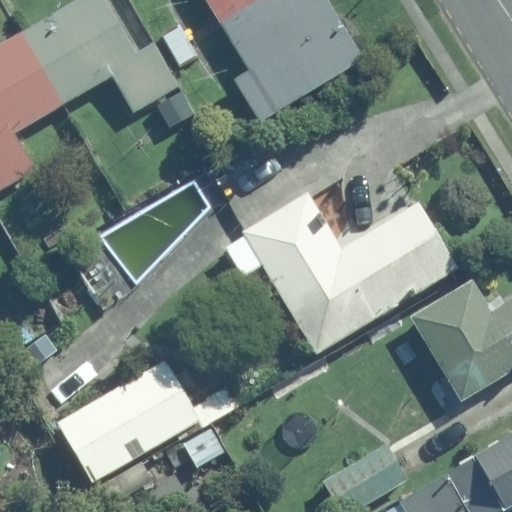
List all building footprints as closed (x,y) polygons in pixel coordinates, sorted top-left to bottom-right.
[(106,0),(71,0),(20,29),(62,103),(111,74),(134,110),(178,85),(153,42),(137,51),(106,0)] [(250,0),(206,0),(218,19),(250,0)] [(362,57),(327,0),(250,0),(218,19),(249,68),(234,77),(259,121),(362,57)] [(187,38),(179,23),(163,33),(171,48),(187,38)] [(20,29),(0,40),(0,187),(35,168),(15,130),(62,103),(20,29)] [(196,55),(187,38),(171,48),(180,63),(196,55)] [(192,113),(180,95),(161,106),(172,125),(192,113)] [(260,139),(208,175),(230,206),(282,170),(260,139)] [(266,269),(316,358),(464,274),(425,204),(345,249),(313,193),(221,245),(242,283),(266,269)] [(473,282),(410,318),(462,407),(511,377),(511,307),(494,318),(473,282)] [(218,448),(189,407),(160,360),(54,426),(94,491),(173,441),(193,474),(222,456),(218,448)] [(511,511),(511,436),(400,500),(406,511),(511,511)] [(387,447),(321,485),(337,511),(356,511),(408,482),(387,447)]
